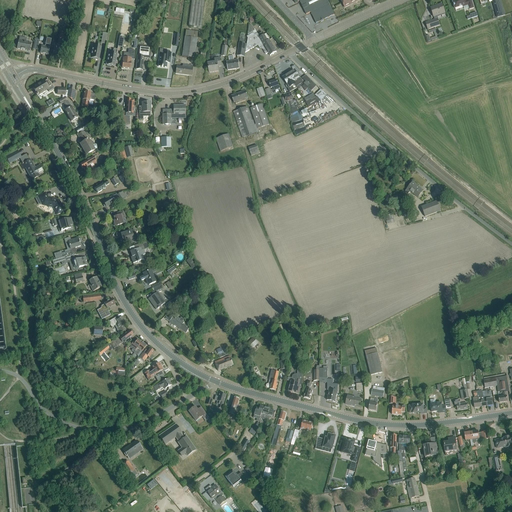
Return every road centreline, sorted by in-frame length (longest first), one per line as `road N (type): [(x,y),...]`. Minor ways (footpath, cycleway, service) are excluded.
road 1 (unclassified): [(215,381),(166,351),(126,307),(76,179),(41,125)]
road 2 (unclassified): [(511,243),(287,54)]
road 3 (unclassified): [(41,70),(193,93),(226,86),(287,54)]
road 4 (unclassified): [(412,425),(362,421),(215,381)]
road 5 (unclassified): [(94,430),(139,424),(215,381)]
